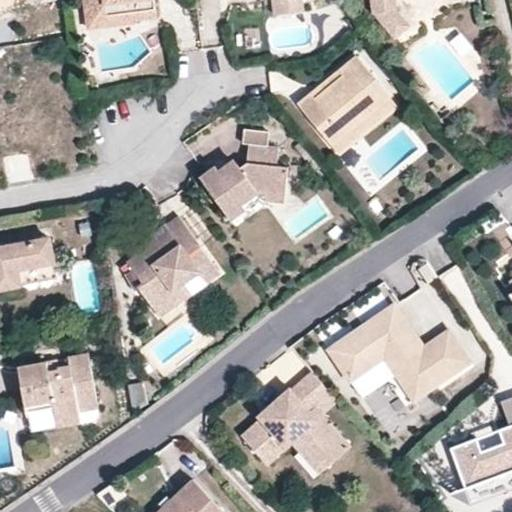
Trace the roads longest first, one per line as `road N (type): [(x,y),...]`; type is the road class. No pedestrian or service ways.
road 1 (residential): [(511,168),(320,297),(38,511)]
road 2 (residential): [(0,199),(84,183),(131,158),(199,86)]
